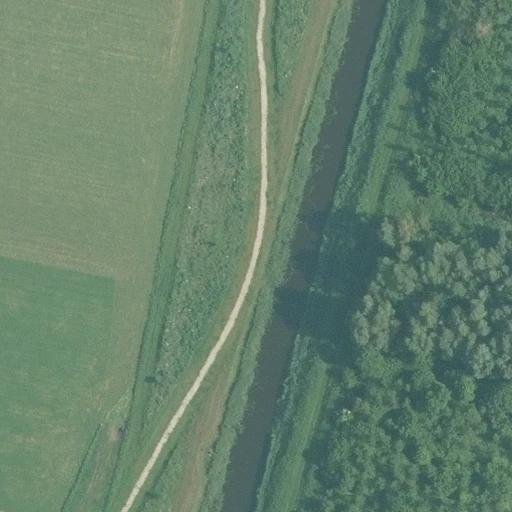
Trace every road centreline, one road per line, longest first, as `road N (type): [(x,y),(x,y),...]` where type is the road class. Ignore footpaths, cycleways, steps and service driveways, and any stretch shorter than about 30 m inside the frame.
road 1 (track): [(288,511),(430,0)]
road 2 (track): [(374,209),(511,238)]
